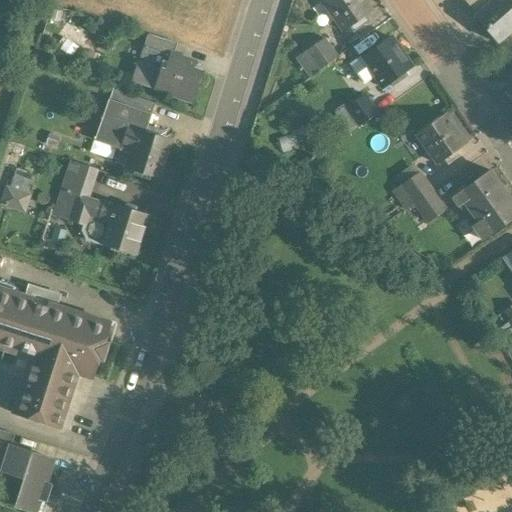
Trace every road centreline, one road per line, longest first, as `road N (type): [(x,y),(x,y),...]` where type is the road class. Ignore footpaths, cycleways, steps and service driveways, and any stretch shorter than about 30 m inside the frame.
road 1 (residential): [(265,0),(94,511)]
road 2 (residential): [(398,0),(481,113)]
